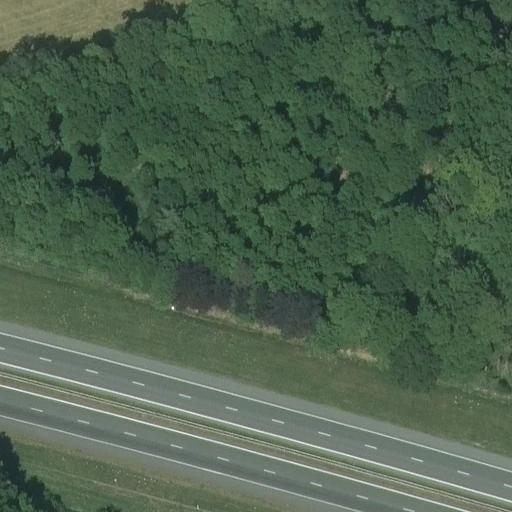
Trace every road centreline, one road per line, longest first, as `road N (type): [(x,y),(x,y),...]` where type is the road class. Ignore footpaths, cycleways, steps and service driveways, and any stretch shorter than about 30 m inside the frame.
road 1 (motorway): [(511,487),(0,351)]
road 2 (motorway): [(0,405),(399,511)]
road 3 (track): [(390,308),(511,188)]
